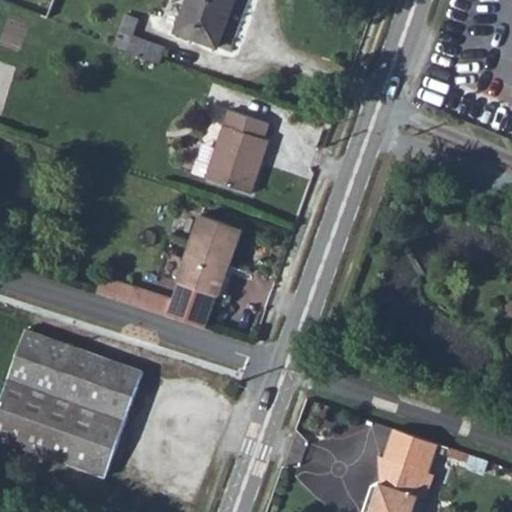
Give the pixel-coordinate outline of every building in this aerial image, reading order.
[(235,0),(191,0),(178,34),(217,49),(235,0)] [(111,49),(160,69),(169,47),(135,33),(140,20),(125,14),(111,49)] [(250,193),(269,137),(264,136),(267,121),(231,109),(208,180),(250,193)] [(222,292),(245,228),(203,213),(179,277),(182,278),(174,301),(168,317),(206,329),(220,291),(222,292)] [(122,302),(127,285),(103,276),(98,294),(122,302)] [(122,302),(166,316),(172,300),(127,285),(122,302)] [(174,301),(172,300),(166,316),(168,317),(174,301)] [(0,416),(0,441),(109,482),(147,379),(30,336),(0,416)] [(428,501),(437,476),(382,457),(382,484),(370,487),(361,511),(416,511),(421,498),(428,501)]
